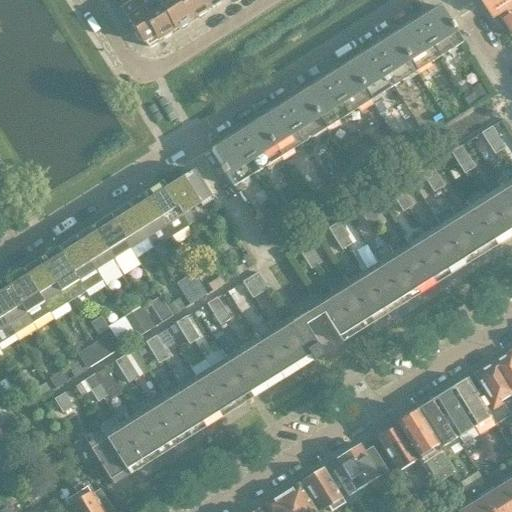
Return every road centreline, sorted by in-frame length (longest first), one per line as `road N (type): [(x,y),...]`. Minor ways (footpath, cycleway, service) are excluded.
road 1 (residential): [(0,255),(407,0)]
road 2 (residential): [(202,511),(511,319)]
road 3 (residential): [(267,0),(158,67),(130,60),(87,0)]
